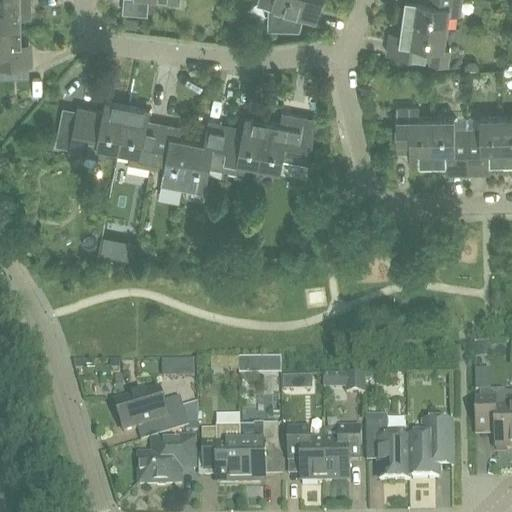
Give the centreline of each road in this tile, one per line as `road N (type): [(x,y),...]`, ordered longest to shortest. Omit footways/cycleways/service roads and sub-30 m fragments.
road 1 (residential): [(347,63),(114,48),(91,32),(84,0)]
road 2 (residential): [(0,255),(38,319),(100,511)]
road 3 (residential): [(511,209),(397,207),(370,190),(347,63)]
